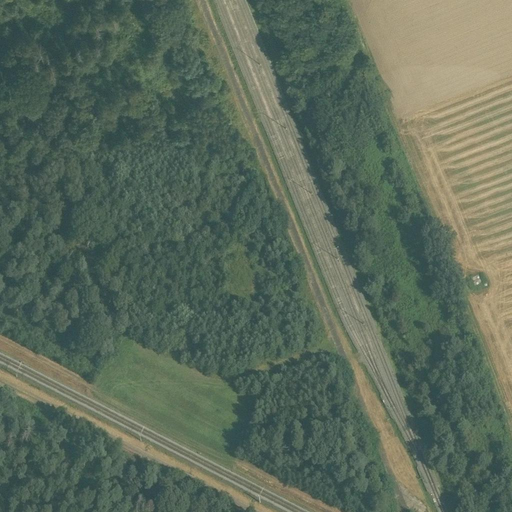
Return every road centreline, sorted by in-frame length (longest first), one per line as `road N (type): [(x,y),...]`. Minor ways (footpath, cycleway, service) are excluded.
road 1 (track): [(405,511),(201,0)]
road 2 (track): [(351,0),(511,410)]
road 3 (track): [(0,382),(247,511)]
